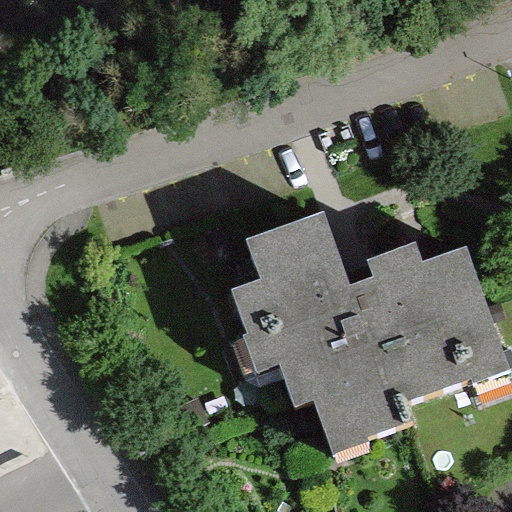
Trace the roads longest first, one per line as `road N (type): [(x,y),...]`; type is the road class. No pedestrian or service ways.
road 1 (residential): [(0,197),(157,154),(511,21)]
road 2 (residential): [(0,320),(121,511)]
